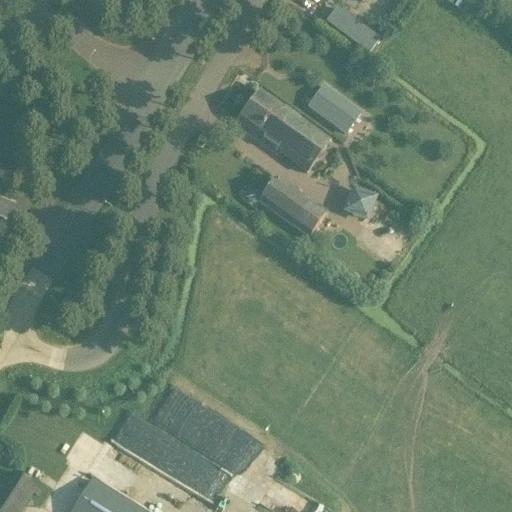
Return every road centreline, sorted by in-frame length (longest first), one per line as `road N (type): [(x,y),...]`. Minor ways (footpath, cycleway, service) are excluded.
road 1 (unclassified): [(3,341),(86,366),(123,346),(136,247),(159,181),(266,0)]
road 2 (secondary): [(3,341),(205,0)]
